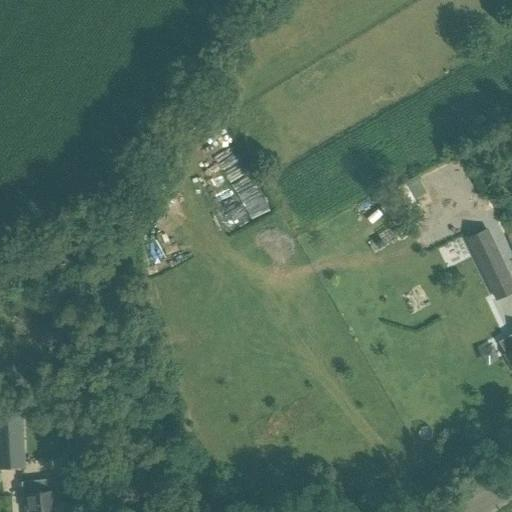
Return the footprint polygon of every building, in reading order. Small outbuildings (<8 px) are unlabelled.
[(486,229),(467,238),(488,283),(508,274),(486,229)] [(482,286),(450,300),(467,337),(480,332),(473,316),(492,308),(482,286)] [(0,469),(10,469),(9,455),(23,454),(21,417),(0,417),(0,469)] [(59,473),(61,491),(76,489),(73,471),(59,473)] [(37,482),(22,483),(23,495),(25,511),(28,511),(54,511),(54,508),(57,508),(55,491),(54,480),(50,480),(37,482)]
